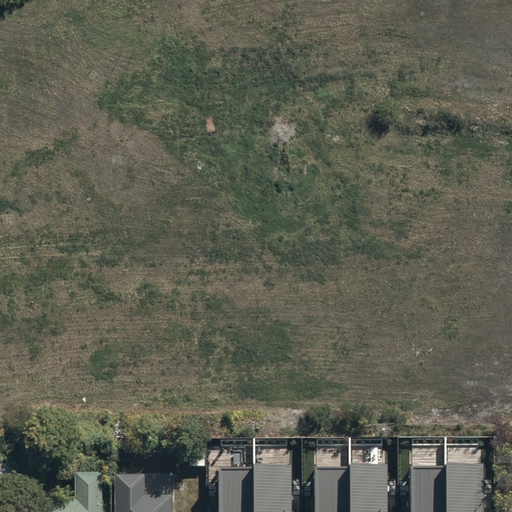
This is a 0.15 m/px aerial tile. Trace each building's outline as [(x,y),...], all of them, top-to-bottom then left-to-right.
[(190,450),(190,465),(205,466),(206,450),(190,450)] [(0,463),(0,485),(16,485),(16,464),(0,463)] [(32,498),(32,511),(102,511),(102,472),(75,472),(75,497),(32,498)] [(116,511),(168,511),(168,496),(146,496),(145,474),(115,475),(116,511)] [(304,511),(305,487),(246,488),(246,511),(304,511)] [(240,511),(241,490),(207,492),(207,511),(240,511)]
